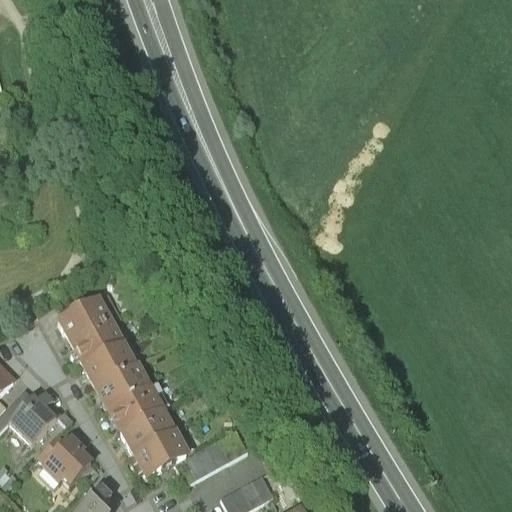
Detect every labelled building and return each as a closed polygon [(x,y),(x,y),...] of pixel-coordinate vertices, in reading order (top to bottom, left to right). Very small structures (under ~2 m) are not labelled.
[(96,301),(52,324),(64,346),(108,323),(96,301)] [(119,345),(108,323),(64,346),(75,368),(119,345)] [(119,345),(75,368),(88,391),(131,367),(119,345)] [(134,365),(131,367),(88,391),(102,414),(147,389),(134,365)] [(0,398),(15,384),(0,369),(0,398)] [(160,411),(147,389),(102,414),(114,437),(160,411)] [(6,429),(28,450),(59,417),(48,407),(51,404),(42,395),(34,404),(29,400),(12,418),(3,427),(6,429)] [(12,418),(0,406),(0,434),(6,429),(3,427),(12,418)] [(172,433),(160,411),(114,437),(127,459),(172,433)] [(187,459),(172,433),(127,459),(142,485),(187,459)] [(247,454),(235,434),(173,469),(185,490),(247,454)] [(42,467),(36,473),(55,489),(59,485),(68,493),(90,467),(80,458),(83,454),(66,439),(61,444),(55,439),(35,461),(42,467)] [(261,479),(219,501),(224,511),(249,511),(272,499),(261,479)] [(97,491),(77,511),(97,511),(107,501),(97,491)]
